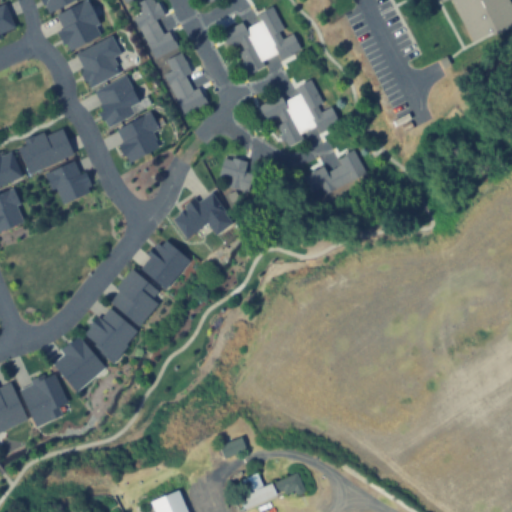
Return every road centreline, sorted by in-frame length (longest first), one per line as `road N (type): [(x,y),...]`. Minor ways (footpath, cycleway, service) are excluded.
road 1 (residential): [(0,349),(49,332),(89,292),(165,195),(196,133),(217,119),(225,93),(175,0)]
road 2 (residential): [(145,221),(118,195),(67,103),(59,68),(34,44),(23,0)]
